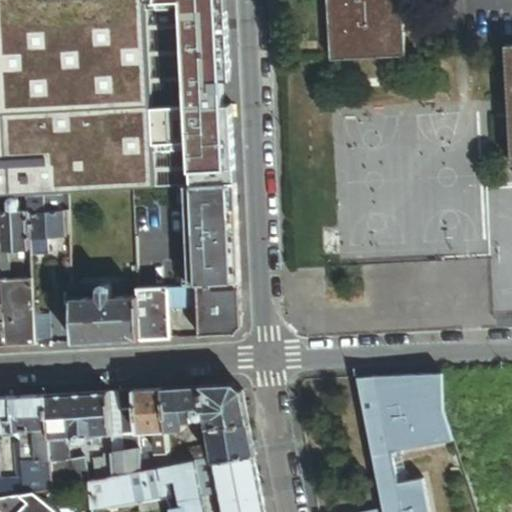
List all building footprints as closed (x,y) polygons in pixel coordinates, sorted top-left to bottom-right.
[(233,0),(0,0),(0,187),(237,172),(233,0)] [(405,59),(402,0),(326,0),(330,63),(405,59)] [(242,284),(237,183),(186,186),(187,209),(189,263),(191,286),(199,286),(242,284)] [(70,210),(70,194),(59,194),(56,194),(56,211),(70,210)] [(30,211),(29,195),(20,196),(21,202),(21,211),(30,211)] [(47,211),(46,195),(29,195),(30,211),(31,236),(49,235),(72,234),(70,210),(56,211),(47,211)] [(10,250),(32,248),(31,236),(30,211),(21,211),(21,202),(20,201),(19,200),(18,199),(17,199),(16,199),(15,199),(13,199),(12,200),(11,200),(11,201),(10,202),(10,203),(10,204),(10,211),(0,212),(2,250),(10,250)] [(32,248),(32,255),(50,254),(49,235),(31,236),(32,248)] [(11,279),(10,250),(2,250),(3,273),(4,280),(11,279)] [(7,346),(36,345),(35,315),(33,278),(11,279),(4,280),(4,296),(5,305),(7,346)] [(142,339),(140,296),(126,296),(126,284),(119,284),(120,296),(113,297),(113,291),(113,290),(113,289),(112,289),(112,288),(112,287),(111,287),(110,286),(109,286),(108,285),(107,285),(106,285),(105,285),(104,286),(103,286),(102,287),(101,288),(100,289),(100,290),(100,291),(100,293),(100,298),(94,298),(75,299),(77,343),(142,339)] [(244,326),(242,284),(199,286),(200,305),(202,336),(237,334),(244,326)] [(200,305),(199,286),(191,286),(186,286),(170,287),(171,307),(200,305)] [(170,287),(140,289),(140,296),(142,339),(172,338),(171,307),(170,287)] [(36,345),(51,344),(50,314),(35,315),(36,345)] [(432,511),(425,478),(400,483),(394,452),(455,440),(447,414),(445,373),(360,378),(385,509),(385,511),(432,511)] [(236,385),(204,387),(206,403),(195,404),(197,419),(197,420),(197,421),(198,421),(198,422),(199,422),(200,422),(201,422),(202,422),(203,422),(204,422),(205,421),(206,420),(207,419),(207,418),(207,417),(208,417),(210,428),(251,424),(244,391),(236,385)] [(204,387),(164,389),(167,432),(169,431),(186,430),(185,423),(194,422),(197,419),(195,404),(206,403),(204,387)] [(167,432),(164,389),(137,390),(140,418),(140,428),(141,433),(156,433),(157,453),(169,451),(167,432)] [(140,418),(137,390),(124,391),(126,419),(140,418)] [(113,435),(110,392),(48,395),(52,461),(70,460),(70,456),(69,438),(71,438),(76,443),(87,442),(91,437),(113,435)] [(52,461),(48,395),(0,397),(0,432),(25,431),(36,431),(38,462),(52,461)] [(257,454),(251,424),(210,428),(215,461),(257,454)] [(128,451),(142,449),(141,433),(140,428),(127,429),(128,451)] [(27,462),(38,462),(36,431),(25,431),(26,444),(27,462)] [(178,439),(169,431),(167,432),(169,451),(171,466),(176,465),(180,465),(179,452),(178,439)] [(0,501),(30,496),(27,462),(26,444),(19,444),(22,480),(5,481),(0,432),(0,501)] [(171,466),(169,451),(157,453),(156,433),(141,433),(142,449),(144,472),(171,466)] [(198,461),(210,458),(208,447),(179,452),(180,465),(198,461)] [(116,478),(144,472),(142,449),(128,451),(115,454),(116,478)] [(267,511),(257,454),(215,461),(225,511),(267,511)] [(52,461),(53,480),(86,475),(84,465),(88,464),(87,458),(70,460),(52,461)] [(36,494),(54,491),(53,480),(52,461),(38,462),(27,462),(30,496),(36,494)] [(207,511),(198,461),(180,465),(176,465),(178,477),(183,506),(173,508),(173,511),(207,511)] [(176,465),(171,466),(144,472),(116,478),(91,483),(93,509),(169,493),(167,479),(178,477),(176,465)] [(54,491),(87,484),(86,475),(53,480),(54,491)] [(57,511),(36,494),(30,496),(0,501),(0,509),(3,511),(57,511)]
